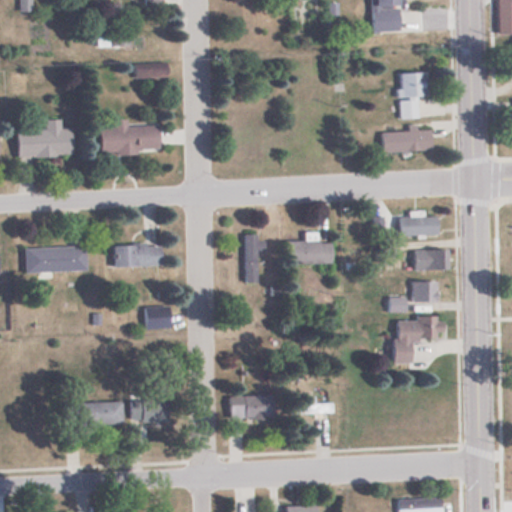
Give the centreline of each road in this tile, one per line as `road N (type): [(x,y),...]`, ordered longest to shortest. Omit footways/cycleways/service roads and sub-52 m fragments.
road 1 (residential): [(203,511),(191,0)]
road 2 (primary): [(475,511),(468,0)]
road 3 (residential): [(0,485),(474,461)]
road 4 (residential): [(0,204),(472,178)]
